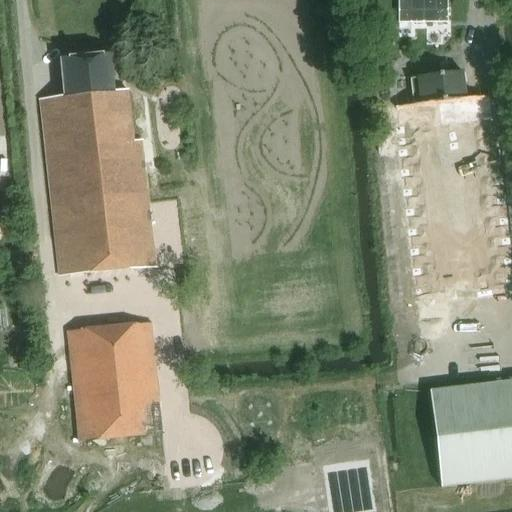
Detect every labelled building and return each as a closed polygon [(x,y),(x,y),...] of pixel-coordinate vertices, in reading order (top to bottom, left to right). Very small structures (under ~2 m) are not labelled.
[(151,266),(152,281),(156,308),(176,306),(171,268),(156,269),(141,142),(131,143),(125,90),(111,92),(107,55),(58,61),(62,98),(38,101),(58,277),(151,266)] [(411,108),(394,110),(394,111),(490,100),(490,99),(464,102),(461,74),(408,80),(411,108)] [(414,293),(417,293),(510,283),(493,126),(490,100),(394,111),(395,121),(396,129),(414,293)] [(78,445),(161,437),(149,325),(66,334),(78,445)] [(511,383),(431,391),(441,487),(511,479),(511,383)]
